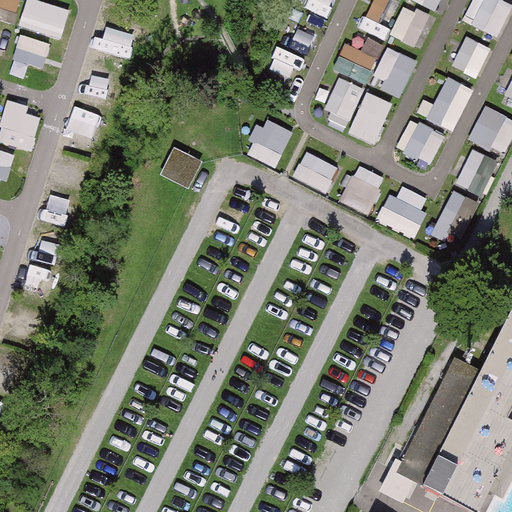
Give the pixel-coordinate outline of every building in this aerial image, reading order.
[(0,0),(0,16),(17,22),(24,0),(0,0)] [(312,0),(310,8),(332,17),(339,0),(312,0)] [(391,28),(404,0),(377,0),(369,18),(391,28)] [(417,0),(440,9),(443,0),(417,0)] [(500,37),(511,9),(511,0),(510,0),(486,0),(475,25),(500,37)] [(42,4),(34,30),(66,40),(74,14),(42,4)] [(395,39),(422,46),(431,12),(404,5),(395,39)] [(283,63),(306,72),(320,35),(297,26),(283,63)] [(102,53),(134,63),(141,39),(109,29),(102,53)] [(24,34),(15,58),(45,68),(53,45),(24,34)] [(481,77),(494,46),(469,36),(456,66),(481,77)] [(511,96),(511,63),(498,89),(511,96)] [(96,68),(86,96),(109,104),(119,76),(96,68)] [(456,131),(477,89),(451,76),(429,117),(456,131)] [(326,116),(349,126),(367,88),(344,78),(326,116)] [(353,134),(381,143),(394,102),(367,93),(353,134)] [(35,150),(42,118),(27,115),(30,104),(10,100),(1,142),(35,150)] [(472,137),(508,153),(511,145),(511,116),(487,105),(472,137)] [(77,137),(100,144),(107,119),(84,112),(77,137)] [(434,165),(449,136),(414,118),(399,147),(434,165)] [(248,153),(279,167),(294,132),(263,119),(248,153)] [(0,188),(6,190),(13,150),(0,148),(0,188)] [(476,189),(490,155),(474,148),(460,182),(476,189)] [(327,191),(340,167),(310,151),(297,175),(327,191)] [(205,165),(177,152),(164,178),(192,192),(205,165)] [(360,164),(343,201),(371,213),(388,176),(360,164)] [(63,165),(56,187),(81,194),(87,172),(63,165)] [(399,182),(381,222),(417,238),(434,198),(399,182)] [(458,189),(433,232),(447,240),(452,231),(465,238),(484,204),(458,189)] [(35,261),(27,287),(49,294),(57,268),(35,261)] [(36,341),(41,311),(20,308),(14,337),(36,341)] [(481,373),(456,361),(403,475),(428,486),(481,373)] [(0,401),(0,431),(3,433),(13,406),(0,401)]
